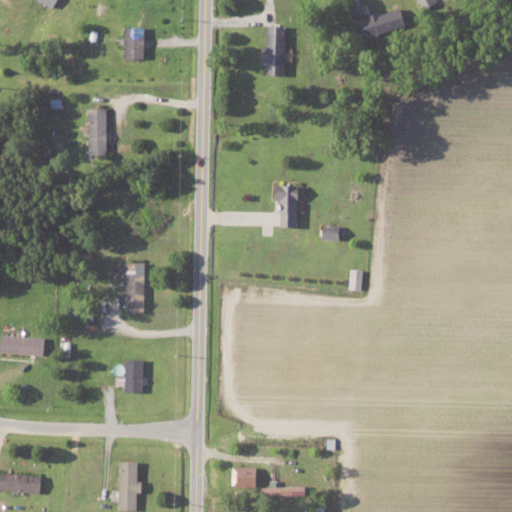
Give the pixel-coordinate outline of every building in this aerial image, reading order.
[(418,0),(425,10),(440,1),(439,0),(418,0)] [(360,19),(366,38),(411,24),(405,5),(360,19)] [(262,63),(270,63),(270,74),(288,75),(290,24),(271,24),(271,45),(263,45),(262,63)] [(125,57),(149,57),(148,26),(125,26),(125,57)] [(111,154),(110,107),(90,107),(91,154),(111,154)] [(302,226),(303,184),(284,184),(283,226),(302,226)] [(128,310),(147,311),(148,261),(129,261),(128,310)] [(351,288),(364,288),(365,268),(352,268),(351,288)] [(47,336),(5,335),(5,353),(47,354),(47,336)] [(146,391),(147,359),(128,358),(127,391),(146,391)] [(141,509),(141,492),(146,492),(146,480),(142,480),(142,461),(125,460),(124,509),(141,509)] [(236,465),(235,485),(260,486),(261,466),(236,465)] [(46,474),(0,471),(0,489),(45,492),(46,474)] [(309,484),(266,485),(266,496),(309,495),(309,484)]
